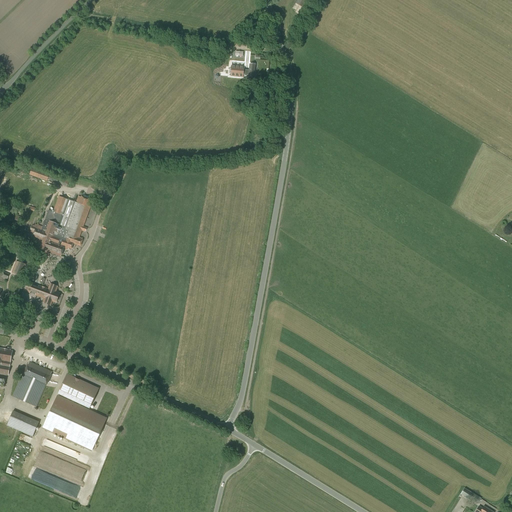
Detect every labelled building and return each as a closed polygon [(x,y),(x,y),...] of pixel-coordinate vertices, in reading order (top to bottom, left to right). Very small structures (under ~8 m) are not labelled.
[(303,8),(307,0),(297,0),(295,3),(303,8)] [(244,67),(231,66),(231,71),(231,76),(243,77),(243,75),(247,75),(247,77),(255,78),(255,72),(254,72),(255,65),(250,64),(249,70),(244,69),(244,67)] [(47,181),(49,174),(32,167),(29,175),(47,181)] [(76,202),(59,196),(53,212),(48,210),(42,228),(37,226),(38,225),(35,224),(34,226),(33,225),(30,232),(35,233),(34,237),(37,238),(40,239),(40,238),(43,239),(40,249),(45,251),(44,255),(45,255),(48,256),(49,252),(61,257),(64,247),(71,249),(73,243),(79,246),(82,238),(79,237),(82,230),(84,231),(85,229),(85,227),(83,227),(92,201),(78,196),(76,202)] [(22,276),(26,265),(20,263),(16,261),(12,272),(19,275),(22,276)] [(7,279),(9,274),(3,271),(1,277),(7,279)] [(58,287),(49,284),(48,289),(39,285),(38,287),(35,286),(32,285),(33,283),(27,281),(25,287),(24,290),(29,293),(30,291),(33,292),(36,293),(35,295),(44,298),(43,300),(52,303),(53,301),(57,303),(61,294),(60,293),(61,291),(57,290),(58,287)] [(8,375),(12,351),(7,349),(0,347),(0,386),(4,387),(5,379),(0,378),(0,374),(8,376),(8,375)] [(46,386),(52,372),(29,361),(24,373),(23,372),(12,396),(36,407),(45,386),(46,386)] [(17,368),(14,374),(20,376),(23,370),(17,368)] [(98,388),(67,374),(58,393),(89,407),(98,388)] [(91,451),(106,418),(57,395),(42,428),(91,451)] [(33,437),(39,422),(13,411),(6,426),(33,437)] [(474,494),(464,488),(461,494),(470,500),(471,499),(478,504),(481,499),(474,494)]
